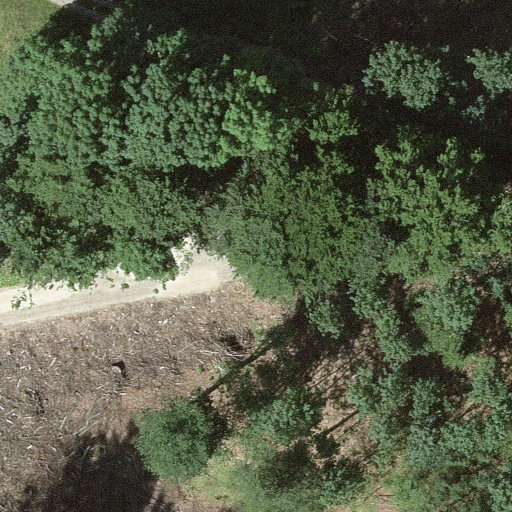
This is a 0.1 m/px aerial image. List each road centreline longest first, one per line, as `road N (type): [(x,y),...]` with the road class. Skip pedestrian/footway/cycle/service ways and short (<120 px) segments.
road 1 (track): [(0,304),(511,213)]
road 2 (track): [(511,175),(289,99),(67,0)]
road 3 (track): [(158,270),(250,185),(280,140),(289,99)]
